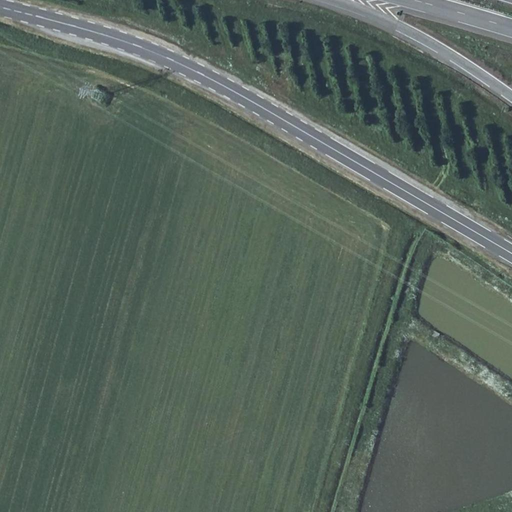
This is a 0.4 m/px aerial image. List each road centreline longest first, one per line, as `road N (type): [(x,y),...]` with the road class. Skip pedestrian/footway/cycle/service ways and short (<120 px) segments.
road 1 (tertiary): [(0,6),(160,53),(511,255)]
road 2 (trunk): [(336,0),(406,29),(511,97)]
